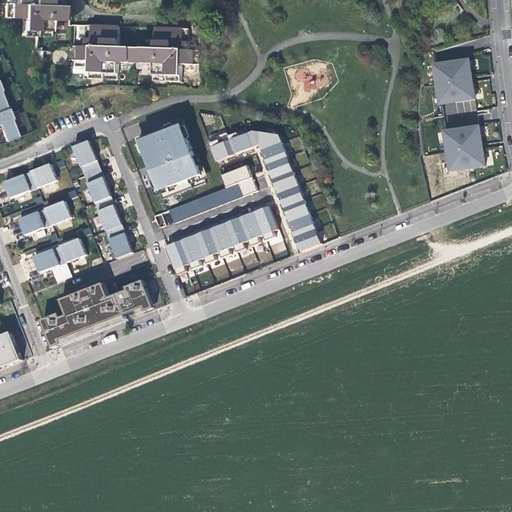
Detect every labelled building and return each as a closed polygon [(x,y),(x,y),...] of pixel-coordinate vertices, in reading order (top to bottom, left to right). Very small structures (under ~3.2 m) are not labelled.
[(17,0),(17,2),(6,2),(6,16),(23,17),(22,34),(50,35),(50,18),(68,18),(68,4),(51,3),(50,0),(17,0)] [(120,61),(137,61),(138,47),(120,46),(121,25),(105,25),(87,24),(87,45),(75,45),(74,59),(92,60),(92,77),(120,78),(120,61)] [(155,47),(138,47),(137,61),(155,61),(154,79),(182,79),(183,62),(200,62),(200,48),(188,48),(189,27),(172,26),(156,26),(155,47)] [(73,66),(73,72),(84,73),(85,60),(76,60),(76,66),(73,66)] [(473,81),(470,60),(435,65),(441,104),(476,98),(473,81)] [(19,136),(6,109),(0,111),(0,124),(2,130),(7,141),(19,136)] [(207,183),(182,120),(140,137),(164,200),(207,183)] [(483,143),(480,127),(445,132),(451,171),(486,166),(483,143)] [(250,128),(248,129),(256,148),(261,146),(263,151),(284,143),(280,133),(250,128)] [(248,129),(229,136),(231,141),(237,155),(256,148),(248,129)] [(229,136),(211,144),(218,162),(237,155),(231,141),(229,136)] [(75,148),(86,176),(100,170),(97,162),(98,161),(97,158),(96,156),(95,157),(93,153),(95,152),(91,142),(75,148)] [(284,143),(263,151),(269,165),(290,157),(284,143)] [(290,157),(269,165),(274,180),(295,172),(290,157)] [(58,181),(52,165),(32,172),(38,188),(47,185),(58,181)] [(249,166),(224,176),(228,188),(170,211),(176,224),(236,201),(259,192),(249,166)] [(86,176),(96,204),(111,198),(112,197),(107,184),(105,184),(100,170),(86,176)] [(38,188),(32,172),(6,183),(12,198),(24,194),(38,188)] [(295,172),(274,180),(280,195),(301,186),(295,172)] [(0,206),(13,202),(12,198),(6,183),(0,184),(0,206)] [(301,186),(280,195),(286,209),(307,201),(301,186)] [(96,204),(107,232),(122,226),(123,226),(119,214),(118,215),(116,212),(118,211),(117,208),(116,206),(114,206),(111,198),(96,204)] [(307,201),(286,209),(291,223),(312,215),(307,201)] [(73,218),(66,202),(47,209),(53,225),(64,221),(73,218)] [(271,207),(256,213),(265,236),(267,241),(282,235),(271,207)] [(53,225),(47,209),(20,220),(27,236),(37,231),(53,225)] [(256,213),(242,218),(251,242),(250,242),(253,247),(267,241),(265,236),(256,213)] [(312,215),(291,223),(297,238),(318,230),(312,215)] [(242,218),(227,224),(236,247),(236,248),(238,253),(253,247),(250,242),(251,242),(242,218)] [(28,239),(27,236),(20,220),(6,225),(14,244),(28,239)] [(227,224),(212,230),(223,259),(238,253),(236,248),(236,247),(227,224)] [(107,232),(118,259),(134,253),(130,242),(128,243),(127,240),(129,239),(128,237),(127,234),(125,234),(122,226),(107,232)] [(212,230),(197,236),(206,259),(208,264),(223,259),(212,230)] [(197,236),(183,241),(192,265),(191,265),(193,270),(208,264),(206,259),(197,236)] [(87,255),(81,239),(62,246),(68,263),(80,258),(87,255)] [(183,241),(168,247),(179,276),(193,270),(191,265),(192,265),(183,241)] [(68,263),(62,246),(35,257),(41,273),(51,269),(68,263)] [(239,256),(227,260),(232,273),(243,269),(239,256)] [(42,276),(41,273),(35,257),(21,263),(28,282),(42,276)] [(128,288),(129,291),(137,312),(139,316),(156,309),(145,281),(128,288)] [(43,321),(54,349),(102,330),(128,320),(127,316),(137,312),(129,291),(111,298),(105,284),(62,301),(68,316),(62,318),(61,314),(43,321)] [(0,369),(24,360),(13,332),(0,337),(0,369)]
